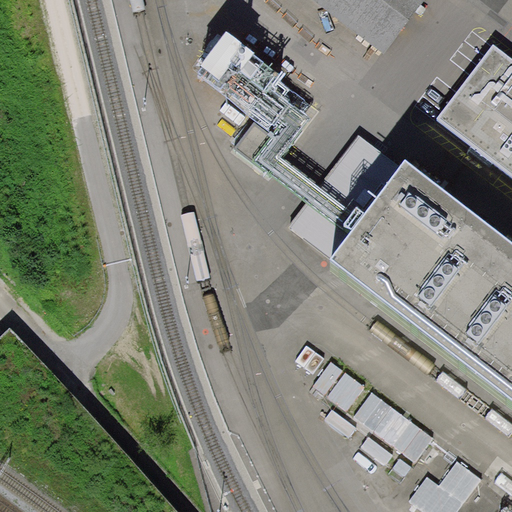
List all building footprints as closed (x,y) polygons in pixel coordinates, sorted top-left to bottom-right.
[(291,0),(384,72),(430,12),(414,0),(291,0)] [(255,54),(216,25),(188,62),(224,91),(255,54)] [(511,63),(493,49),(437,121),(511,178),(511,63)] [(511,254),(404,172),(330,270),(511,409),(511,254)] [(400,508),(407,511),(466,511),(488,481),(442,449),(400,508)]
